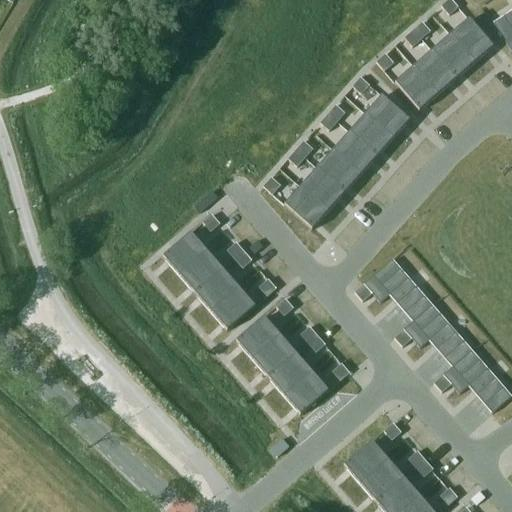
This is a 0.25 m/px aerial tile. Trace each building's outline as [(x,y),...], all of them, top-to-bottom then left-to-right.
[(450,0),(440,8),(448,18),(458,10),(450,0)] [(511,12),(493,26),(511,54),(511,12)] [(468,22),(450,38),(474,66),(492,50),(468,22)] [(422,25),(413,32),(421,42),(430,34),(422,25)] [(413,32),(404,40),(412,50),(421,42),(413,32)] [(450,38),(431,54),(455,82),(474,66),(450,38)] [(431,54),(413,70),(437,98),(455,82),(431,54)] [(385,56),(376,65),(384,74),(393,66),(385,57),(385,56)] [(413,70),(394,86),(418,114),(437,98),(413,70)] [(360,80),(352,89),(361,97),(369,88),(360,80)] [(381,99),(365,117),(392,141),(409,123),(381,99)] [(335,107),(327,116),(337,125),(345,116),(335,108),(335,107)] [(327,116),(319,125),(319,126),(329,134),(337,125),(327,116)] [(365,117),(348,135),(376,160),(392,141),(365,117)] [(348,135),(332,153),(360,178),(376,160),(348,135)] [(303,143),(295,152),(304,161),(312,152),(303,144),(303,143)] [(295,152),(287,161),(287,162),(296,170),(304,161),(295,152)] [(332,153),(316,171),(344,196),(360,178),(332,153)] [(316,171),(300,190),(328,214),(344,196),(316,171)] [(271,180),(263,189),(272,197),(280,188),(271,180)] [(300,190),(283,208),(311,233),(328,214),(300,190)] [(211,217),(202,225),(210,234),(219,226),(211,217)] [(190,235),(162,260),(178,278),(206,254),(190,235)] [(235,245),(226,253),(234,262),(243,254),(236,245),(235,245)] [(206,254),(178,278),(194,297),(222,273),(206,254)] [(243,254),(234,262),(242,271),(251,263),(243,254)] [(380,273),(363,287),(371,296),(380,305),(389,298),(412,324),(431,308),(391,262),(380,273)] [(222,273),(194,297),(210,315),(238,291),(222,273)] [(267,282),(258,290),(266,299),(275,291),(276,291),(267,282)] [(363,287),(354,295),(362,304),(371,296),(363,287)] [(238,291),(210,315),(226,334),(254,309),(238,291)] [(284,301),(275,309),(283,319),(292,311),(284,301)] [(412,324),(403,332),(411,341),(419,351),(428,343),(451,370),(470,354),(431,308),(412,324)] [(263,320),(235,344),(251,362),(279,338),(263,320)] [(308,329),(299,337),(307,346),(316,338),(309,329),(308,329)] [(394,340),(393,340),(402,350),(402,349),(411,341),(403,332),(394,340)] [(279,338),(251,362),(267,381),(295,357),(279,338)] [(316,338),(307,346),(315,355),(324,348),(324,347),(316,338)] [(451,370),(442,378),(450,387),(459,397),(468,389),(491,416),(510,400),(470,354),(451,370)] [(295,357),(267,381),(283,399),(311,375),(295,357)] [(340,366),(331,374),(339,383),(348,376),(349,375),(341,366),(340,366)] [(311,375),(283,399),(299,418),(327,394),(311,375)] [(433,386),(441,395),(450,387),(442,378),(441,379),(433,386)] [(392,426),(383,434),(391,443),(400,435),(392,426)] [(371,444),(343,468),(359,487),(387,463),(371,444)] [(416,454),(407,462),(415,471),(424,463),(416,454)] [(387,463),(359,487),(375,505),(403,481),(387,463)] [(424,463),(415,471),(423,480),(432,472),(424,463)] [(403,481),(375,505),(380,511),(404,511),(419,500),(403,481)] [(448,491),(439,498),(447,508),(456,500),(448,490),(448,491)] [(429,511),(419,500),(404,511),(429,511)]
